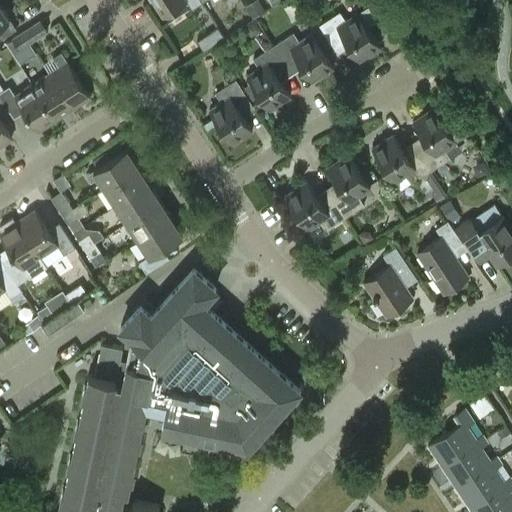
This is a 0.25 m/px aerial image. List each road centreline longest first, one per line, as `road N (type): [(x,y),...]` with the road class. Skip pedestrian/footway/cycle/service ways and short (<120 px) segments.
road 1 (residential): [(380,359),(286,275),(224,189)]
road 2 (residential): [(224,189),(312,129),(422,80)]
road 3 (residential): [(244,511),(380,359)]
road 4 (residential): [(0,199),(154,88)]
road 5 (residential): [(380,359),(511,307)]
road 6 (residential): [(224,189),(154,88)]
